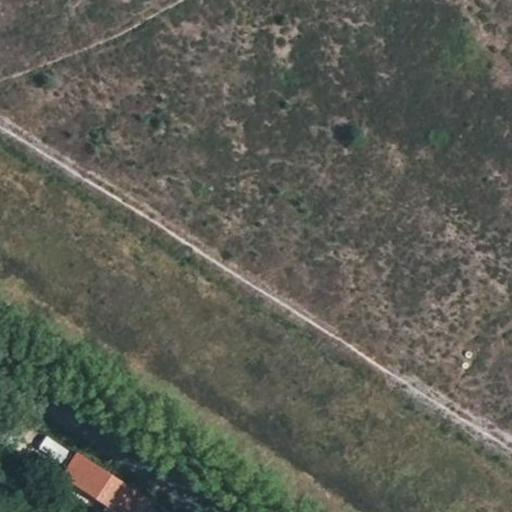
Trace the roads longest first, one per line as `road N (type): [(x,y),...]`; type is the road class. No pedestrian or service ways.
road 1 (track): [(0,141),(511,470)]
road 2 (tertiary): [(0,364),(220,511)]
